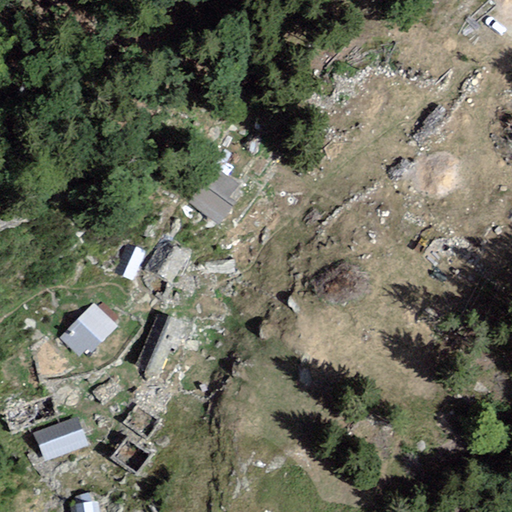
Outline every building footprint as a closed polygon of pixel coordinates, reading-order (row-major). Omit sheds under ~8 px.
[(236,187),(209,165),(180,200),(216,230),(234,209),(225,201),(236,187)] [(188,257),(160,240),(143,267),(170,284),(188,257)] [(144,253),(125,245),(113,275),(132,283),(144,253)] [(118,328),(94,302),(58,335),(79,358),(89,349),(92,352),(118,328)] [(188,326),(158,315),(138,370),(157,377),(168,348),(178,352),(188,326)] [(29,403),(2,414),(11,435),(37,425),(29,403)] [(160,420),(137,404),(123,425),(146,441),(160,420)] [(84,447),(73,419),(32,436),(44,464),(84,447)] [(150,456),(127,440),(112,461),(136,477),(150,456)] [(99,511),(98,502),(70,506),(70,511),(99,511)]
